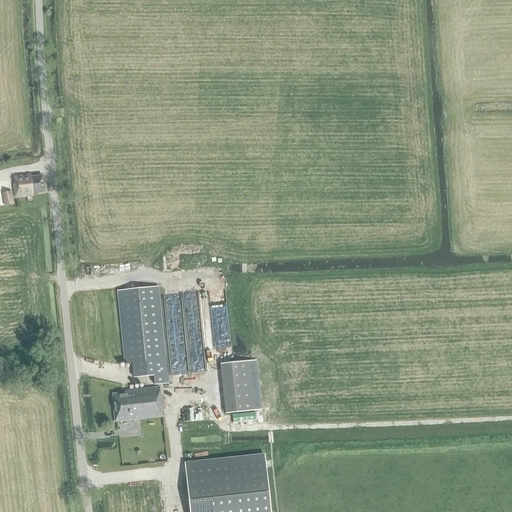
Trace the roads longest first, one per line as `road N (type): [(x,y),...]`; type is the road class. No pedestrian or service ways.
road 1 (unclassified): [(88,511),(38,0)]
road 2 (track): [(208,395),(231,429),(511,418)]
